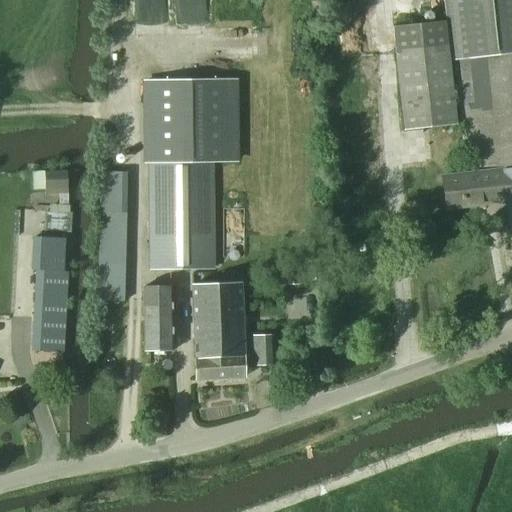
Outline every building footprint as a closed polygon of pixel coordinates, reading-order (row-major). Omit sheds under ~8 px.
[(511,0),(443,0),(449,46),(450,46),(466,174),(501,169),(505,197),(511,255),(511,0)] [(443,22),(391,28),(394,53),(404,133),(456,126),(446,47),(443,22)] [(211,268),(210,163),(238,163),(238,80),(142,80),(142,164),(148,164),(149,269),(211,268)] [(466,174),(442,177),(446,208),(482,204),(482,200),(505,197),(501,169),(466,174)] [(66,170),(45,171),(45,190),(67,189),(66,170)] [(98,301),(123,301),(126,173),(100,172),(98,301)] [(70,232),(72,214),(60,213),(58,231),(70,232)] [(61,351),(66,272),(60,271),(61,240),(32,238),(30,270),(35,270),(30,349),(61,351)] [(238,284),(191,286),(192,320),(222,318),(223,337),(240,336),(238,284)] [(144,350),(171,349),(170,287),(143,287),(144,350)] [(222,318),(192,320),(194,358),(241,356),(240,336),(223,337),(222,318)] [(252,351),(272,350),(271,336),(251,337),(252,351)] [(272,364),(272,350),(252,351),(253,364),(272,364)] [(241,356),(194,358),(194,379),(242,377),(241,356)]
